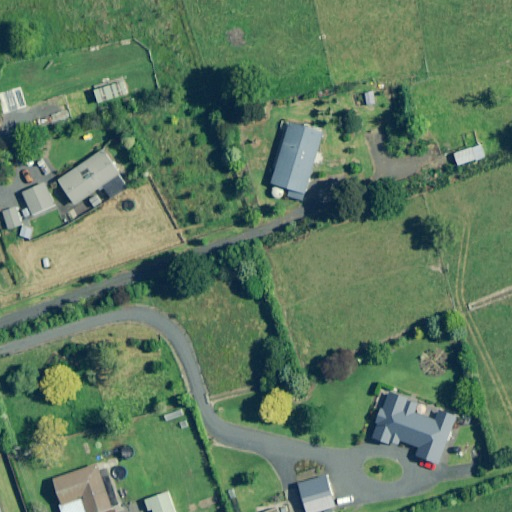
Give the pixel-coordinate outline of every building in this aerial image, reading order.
[(326,134),(289,121),(269,182),(306,194),(326,134)] [(485,158),(481,145),(455,152),(459,165),(485,158)] [(127,185),(104,150),(61,179),(77,204),(103,187),(110,196),(127,185)] [(56,206),(46,183),(24,192),(33,215),(56,206)] [(23,225),(18,208),(5,211),(10,229),(23,225)] [(420,402),(385,390),(382,398),(377,397),(374,407),(383,410),(373,438),(398,446),(400,440),(420,447),(417,456),(441,465),(458,416),(440,409),(436,420),(416,413),(420,402)] [(101,472),(98,464),(55,478),(64,505),(83,499),(87,511),(104,511),(122,506),(110,469),(101,472)] [(319,511),(337,507),(328,475),(299,483),(307,511),(319,511)] [(176,511),(170,492),(145,500),(148,509),(153,507),(154,511),(176,511)]
